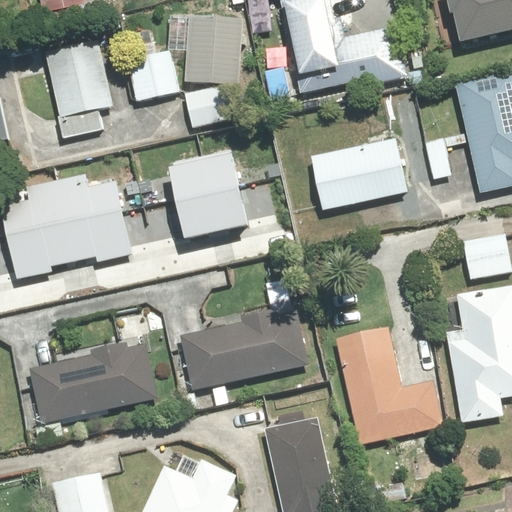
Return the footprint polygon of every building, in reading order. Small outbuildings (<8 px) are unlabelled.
[(41,0),(44,10),(84,1),(84,0),(41,0)] [(331,0),(302,0),(282,5),(302,98),(370,84),(371,90),(411,81),(399,28),(347,40),(343,20),(336,21),(331,0)] [(462,10),(468,38),(511,28),(511,0),(453,0),(456,11),(462,10)] [(188,54),(185,84),(240,89),(246,22),(172,15),(168,52),(188,54)] [(99,43),(47,55),(66,142),(105,133),(100,113),(114,110),(99,43)] [(172,56),(131,64),(138,105),(180,97),(172,56)] [(511,70),(455,83),(480,198),(511,191),(511,70)] [(228,89),(186,97),(193,133),(234,125),(228,89)] [(0,144),(10,142),(0,97),(0,144)] [(398,142),(312,160),(323,215),(409,197),(398,142)] [(176,165),(191,237),(255,224),(240,152),(176,165)] [(4,204),(20,276),(55,268),(54,264),(101,253),(102,258),(138,250),(123,180),(95,186),(92,169),(28,183),(32,198),(4,204)] [(511,237),(470,246),(477,282),(511,275),(511,237)] [(511,399),(511,287),(458,296),(464,333),(447,336),(462,427),(505,420),(502,401),(511,399)] [(182,338),(194,393),(310,368),(298,313),(281,317),(280,311),(242,319),(244,325),(182,338)] [(390,331),(337,342),(360,449),(447,430),(437,383),(403,390),(390,331)] [(149,346),(30,370),(42,427),(161,403),(149,346)] [(338,511),(319,420),(266,431),(282,511),(338,511)] [(236,511),(249,484),(201,463),(192,482),(166,471),(146,511),(236,511)] [(109,511),(104,478),(54,487),(58,511),(109,511)]
